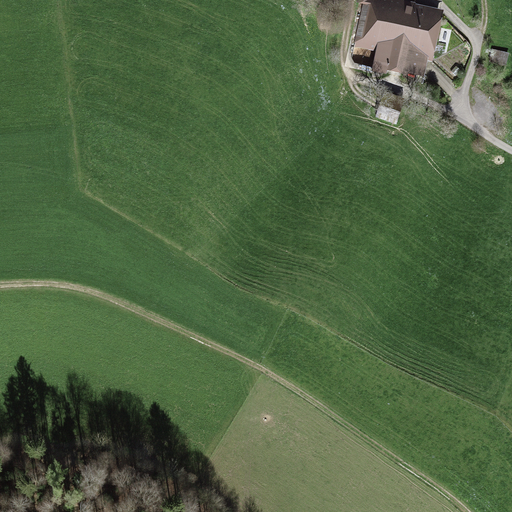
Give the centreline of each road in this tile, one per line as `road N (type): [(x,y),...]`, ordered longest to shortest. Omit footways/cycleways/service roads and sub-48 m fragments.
road 1 (track): [(461,511),(261,373),(114,301),(66,288),(0,286)]
road 2 (unclassified): [(511,150),(457,113),(480,31)]
